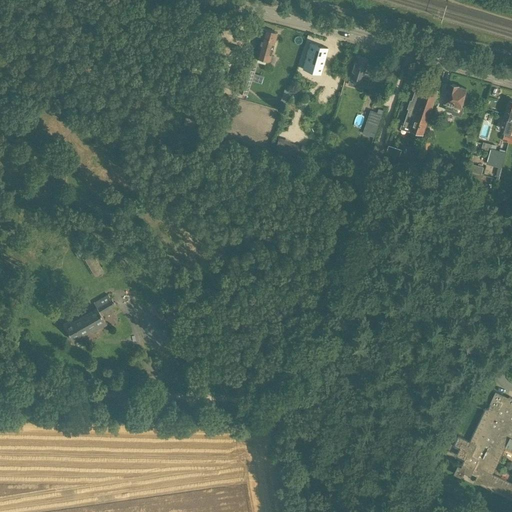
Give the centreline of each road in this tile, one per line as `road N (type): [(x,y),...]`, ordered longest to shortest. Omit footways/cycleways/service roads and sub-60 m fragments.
road 1 (secondary): [(511,80),(210,0)]
road 2 (track): [(411,51),(310,342)]
road 3 (track): [(293,384),(258,401),(0,392)]
